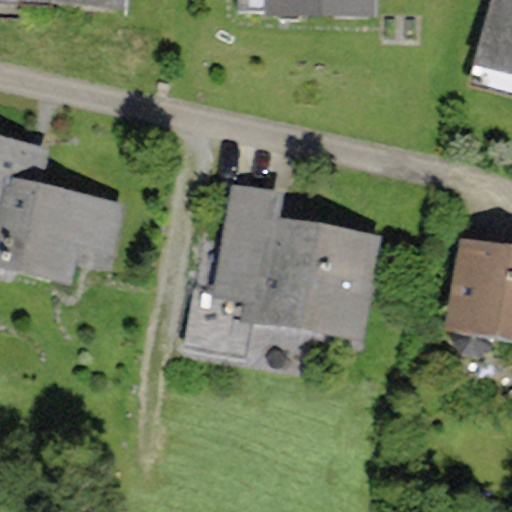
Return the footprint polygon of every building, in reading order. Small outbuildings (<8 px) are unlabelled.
[(130,0),(0,0),(0,8),(129,18),(130,0)] [(267,0),(267,30),(379,30),(378,0),(267,0)] [(511,0),(497,0),(476,78),(511,88),(511,0)] [(0,229),(15,147),(0,144),(0,229)] [(85,199),(9,185),(0,235),(0,277),(68,290),(85,199)] [(379,241),(235,213),(216,312),(359,340),(379,241)] [(511,256),(464,247),(451,310),(511,321),(511,256)]
